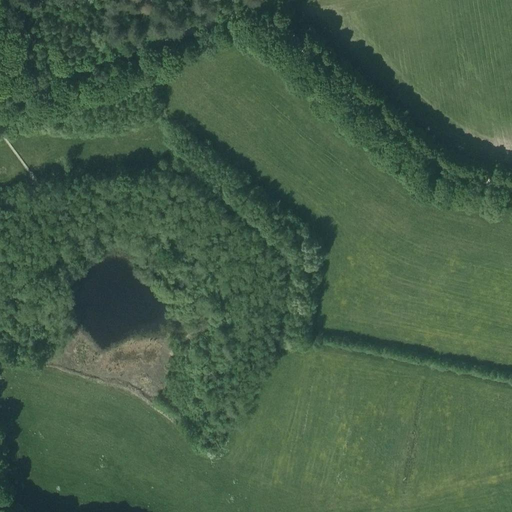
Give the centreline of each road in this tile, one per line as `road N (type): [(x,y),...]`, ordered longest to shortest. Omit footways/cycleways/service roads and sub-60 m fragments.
road 1 (track): [(511,184),(439,162),(416,146),(264,8)]
road 2 (track): [(0,91),(264,8)]
